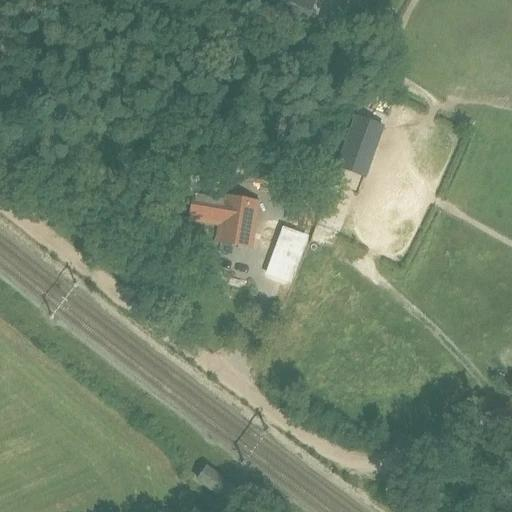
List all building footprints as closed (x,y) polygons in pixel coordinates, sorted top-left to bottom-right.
[(280,0),(275,12),(275,13),(304,25),(314,0),(280,0)] [(356,118),(338,167),(365,176),(382,127),(356,118)] [(188,219),(220,224),(218,241),(249,246),(255,203),(225,198),(227,183),(206,180),(204,194),(192,192),(188,219)] [(312,223),(316,200),(291,196),(287,223),(311,226),(312,227),(312,223)] [(308,239),(307,238),(282,229),(265,278),(290,287),(291,287),(307,244),(308,239)]
